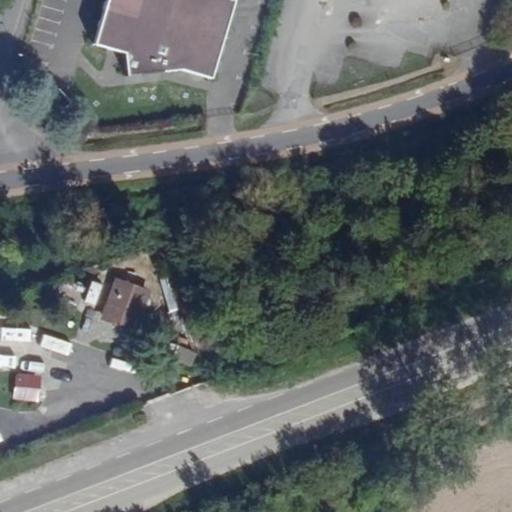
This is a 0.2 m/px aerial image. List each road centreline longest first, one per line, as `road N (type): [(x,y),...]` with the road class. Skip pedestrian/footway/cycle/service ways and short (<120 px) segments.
road 1 (secondary): [(511,316),(2,511)]
road 2 (tertiary): [(0,179),(381,125),(511,74)]
road 3 (secondary): [(73,511),(511,346)]
